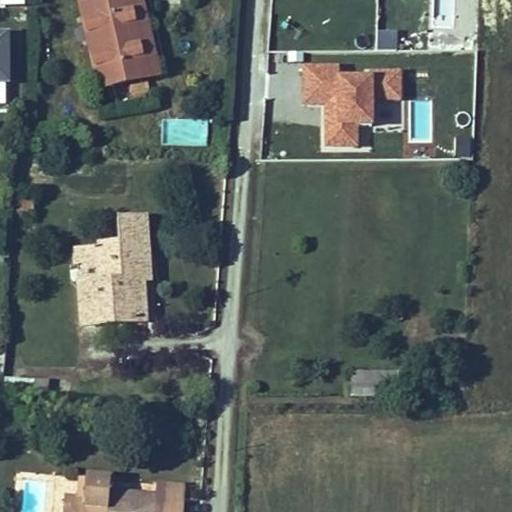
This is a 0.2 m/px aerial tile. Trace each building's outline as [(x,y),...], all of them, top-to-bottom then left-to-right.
[(124,3),(68,14),(83,95),(131,86),(118,25),(128,23),(124,3)] [(141,85),(128,23),(118,25),(131,86),(141,85)] [(0,109),(8,109),(8,34),(0,33),(0,109)] [(321,107),(322,150),(359,149),(359,129),(373,129),(373,102),(401,101),(400,74),(339,75),(338,66),(300,66),(301,107),(321,107)] [(33,212),(32,198),(14,198),(15,212),(33,212)] [(14,205),(0,204),(0,218),(13,219),(14,205)] [(100,228),(99,253),(82,253),(60,253),(59,269),(65,269),(64,289),(58,289),(56,332),(78,333),(78,329),(98,329),(99,334),(118,333),(120,302),(113,300),(114,290),(122,291),(127,230),(100,228)] [(348,396),(393,399),(394,373),(350,370),(348,396)] [(79,511),(177,511),(178,491),(151,490),(152,498),(101,495),(104,487),(80,486),(80,508),(79,511)]
